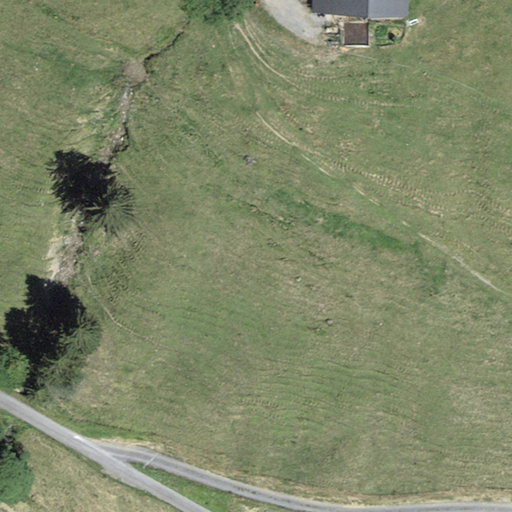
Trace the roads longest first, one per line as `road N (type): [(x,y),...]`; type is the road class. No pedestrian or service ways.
road 1 (track): [(212,0),(244,110),(306,173),(511,292)]
road 2 (unclassified): [(0,411),(190,511)]
